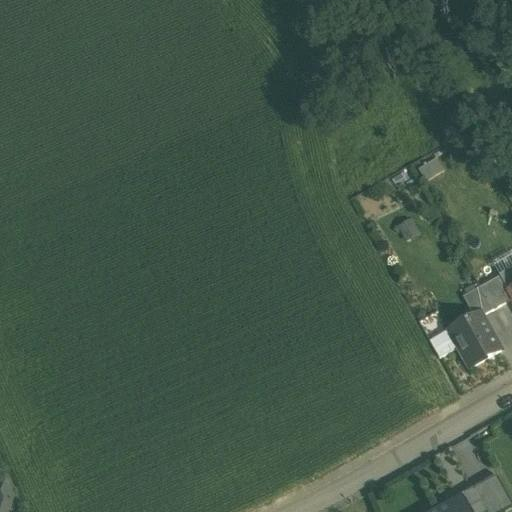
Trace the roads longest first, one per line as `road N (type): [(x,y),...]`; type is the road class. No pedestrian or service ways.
road 1 (track): [(511,184),(481,132),(425,70),(343,0)]
road 2 (residential): [(291,511),(511,391)]
